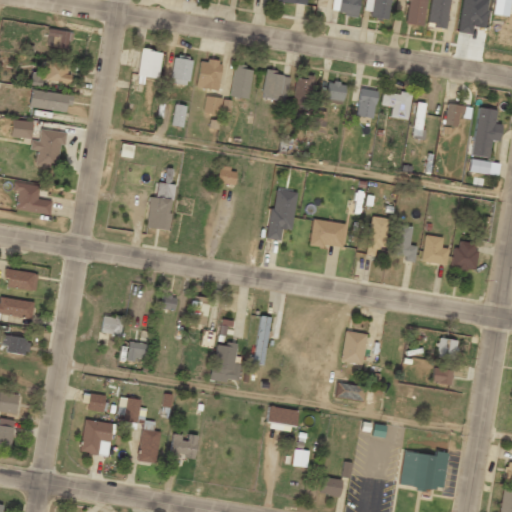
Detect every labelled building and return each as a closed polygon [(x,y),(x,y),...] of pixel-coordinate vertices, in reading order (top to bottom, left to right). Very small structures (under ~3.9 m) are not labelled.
[(331,0),(331,13),(356,15),(357,0),(331,0)] [(365,0),(364,11),(369,12),(369,17),(389,20),(391,0),(365,0)] [(406,0),(404,24),(423,26),(425,0),(406,0)] [(460,0),(456,32),(470,34),(471,26),(483,28),(487,0),(460,0)] [(511,18),(511,5),(504,4),(503,17),(511,18)] [(68,48),(69,30),(46,29),(45,47),(68,48)] [(143,77),(156,79),(161,52),(141,49),(135,81),(142,82),(143,77)] [(169,82),(187,85),(191,60),(173,57),(169,82)] [(197,59),(195,88),(217,90),(220,61),(197,59)] [(30,82),(66,86),(69,64),(43,61),(41,75),(31,74),(30,82)] [(252,68),(233,65),(228,96),(246,99),(252,68)] [(287,74),(264,72),(261,98),(284,100),(287,74)] [(310,76),(304,75),(304,79),(293,78),(292,106),(309,107),(310,76)] [(354,116),(371,119),(376,91),(359,88),(354,116)] [(70,105),(71,94),(29,90),(27,108),(64,111),(64,105),(70,105)] [(379,105),(390,107),(388,117),(405,120),(409,95),(381,90),(379,105)] [(220,98),(204,96),(202,113),(218,114),(220,98)] [(181,127),(184,106),(173,104),(170,126),(181,127)] [(462,113),(463,106),(445,104),(442,125),(455,127),(457,113),(462,113)] [(469,155),(486,158),(489,140),(497,141),(499,124),(492,123),(494,110),(477,107),(469,155)] [(29,138),(30,121),(10,120),(9,137),(29,138)] [(28,150),(35,150),(33,166),(56,168),(58,144),(63,145),(64,132),(38,129),(37,141),(29,140),(28,150)] [(486,174),(488,162),(469,159),(467,171),(486,174)] [(233,185),(235,169),(217,167),(216,183),(233,185)] [(38,186),(12,182),(11,191),(16,191),(14,210),(48,215),(50,201),(36,199),(38,186)] [(148,197),(144,228),(167,230),(172,184),(156,182),(154,197),(148,197)] [(280,229),(290,230),(294,192),(272,189),(267,239),(279,240),(280,229)] [(365,255),(374,256),(375,247),(383,248),(386,218),(369,217),(365,255)] [(341,248),(343,223),(310,220),(308,245),(341,248)] [(414,246),(408,245),(410,226),(394,224),(390,255),(404,256),(403,261),(412,262),(414,246)] [(419,262),(444,265),(446,248),(439,247),(441,237),(423,235),(419,262)] [(456,248),(452,248),(449,267),(472,270),(475,244),(457,242),(456,248)] [(5,288),(34,290),(36,272),(3,270),(2,277),(6,278),(5,288)] [(158,307),(172,310),(175,297),(161,294),(158,307)] [(32,303),(0,296),(0,313),(29,319),(32,303)] [(203,325),(207,298),(190,296),(186,322),(203,325)] [(119,335),(121,317),(101,316),(99,334),(119,335)] [(364,334),(343,331),(338,361),(359,365),(364,334)] [(2,352),(26,354),(27,338),(3,335),(2,352)] [(455,340),(434,338),(432,357),(453,359),(455,340)] [(148,345),(121,340),(118,356),(144,361),(148,345)] [(213,342),(209,379),(236,382),(239,364),(233,363),(235,345),(213,342)] [(430,382),(449,384),(450,370),(431,368),(430,382)] [(361,401),(363,386),(334,383),(333,398),(361,401)] [(16,394),(0,392),(0,411),(14,413),(16,394)] [(104,396),(88,393),(85,409),(101,412),(104,396)] [(136,461),(154,464),(158,432),(151,431),(153,421),(143,420),(144,408),(138,407),(139,400),(118,397),(117,407),(124,408),(121,427),(134,429),(135,423),(141,423),(136,461)] [(294,409),(267,407),(265,429),(292,431),(294,409)] [(0,447),(10,448),(12,419),(0,418),(0,447)] [(106,456),(111,424),(83,420),(78,452),(106,456)] [(193,460),(196,435),(183,434),(183,435),(170,434),(168,457),(193,460)] [(307,451),(292,449),(290,466),(305,467),(307,451)] [(433,456),(401,451),(396,485),(440,491),(446,453),(434,451),(433,456)] [(318,494),(338,496),(340,479),(320,477),(318,494)] [(497,511),(511,511),(511,488),(500,488),(497,511)]
